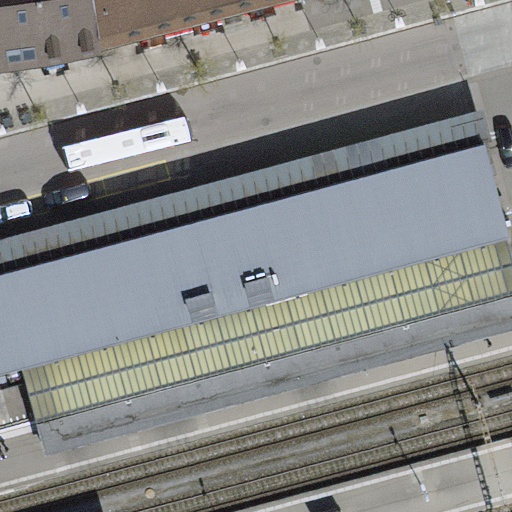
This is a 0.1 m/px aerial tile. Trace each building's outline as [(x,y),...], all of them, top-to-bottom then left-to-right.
[(0,0),(0,78),(42,71),(29,0),(0,0)] [(225,0),(29,0),(42,71),(232,24),(225,0)] [(225,0),(232,24),(318,0),(225,0)] [(0,373),(506,236),(483,148),(0,278),(0,373)] [(511,258),(506,236),(0,373),(0,428),(32,419),(46,450),(511,330),(511,258)]
